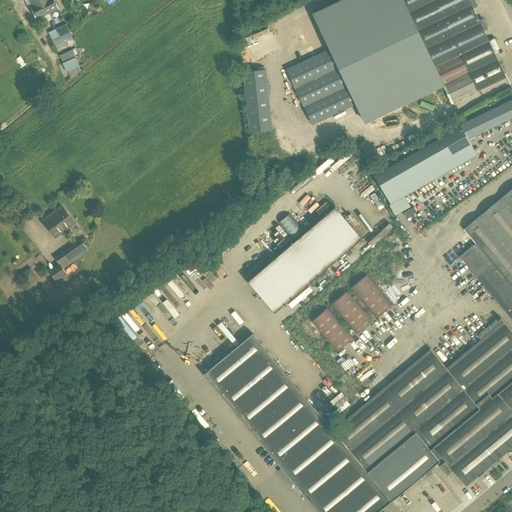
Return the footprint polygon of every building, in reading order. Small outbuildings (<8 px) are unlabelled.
[(43,4),(40,0),(29,0),(31,4),(30,5),(37,18),(48,13),(43,3),(43,4)] [(43,3),(48,13),(58,8),(54,0),(40,0),(43,4),(43,3)] [(325,51),(287,69),(313,124),(351,106),(364,133),(448,93),(453,102),(506,77),(483,30),(488,28),(484,19),(484,18),(475,0),(338,0),(308,15),(325,51)] [(91,3),(89,10),(97,12),(98,5),(91,3)] [(55,46),(67,41),(72,38),(72,37),(70,33),(66,24),(56,29),(48,32),(55,46)] [(280,39),(251,53),(255,61),(284,48),(280,39)] [(43,76),(51,69),(43,60),(38,53),(30,60),(43,76)] [(88,60),(90,65),(98,61),(95,56),(88,60)] [(75,57),(63,63),(62,63),(66,72),(67,72),(78,67),(79,66),(75,57)] [(249,131),(272,129),(266,69),(242,71),(249,131)] [(468,138),(511,117),(511,100),(503,104),(489,111),(462,124),(468,138)] [(395,215),(410,206),(404,196),(477,155),(461,127),(374,175),(390,204),(389,205),(395,215)] [(343,166),(348,172),(360,162),(355,156),(343,166)] [(293,185),(284,192),(287,196),(296,189),(293,185)] [(383,211),(388,208),(376,186),(364,193),(368,199),(372,197),(374,201),(377,200),(383,211)] [(511,188),(463,229),(475,243),(459,256),(511,318),(511,330),(503,320),(446,367),(431,349),(332,430),(391,501),(443,458),(465,485),(508,449),(510,452),(511,450),(511,188)] [(55,236),(74,221),(62,206),(43,221),(55,236)] [(274,312),(362,237),(335,206),(247,280),(274,312)] [(403,212),(406,217),(416,211),(413,206),(403,212)] [(293,240),(304,231),(289,213),(278,222),(293,240)] [(64,268),(89,251),(80,239),(54,257),(59,264),(48,271),(59,286),(70,278),(64,268)] [(27,284),(37,277),(30,267),(20,274),(27,284)] [(201,294),(188,272),(177,279),(189,301),(201,294)] [(376,318),(393,304),(367,274),(350,288),(376,318)] [(407,281),(396,288),(405,302),(416,294),(407,281)] [(356,335),(373,321),(347,290),(331,305),(356,335)] [(337,352),(353,338),(328,307),(311,321),(337,352)] [(392,319),(382,325),(387,333),(397,327),(392,319)] [(391,501),(332,430),(327,423),(330,420),(324,413),(321,416),(252,333),(204,374),(318,511),(381,511),(380,510),(391,501)] [(330,399),(336,393),(327,386),(322,392),(330,399)] [(447,475),(453,471),(445,461),(439,466),(447,475)]
